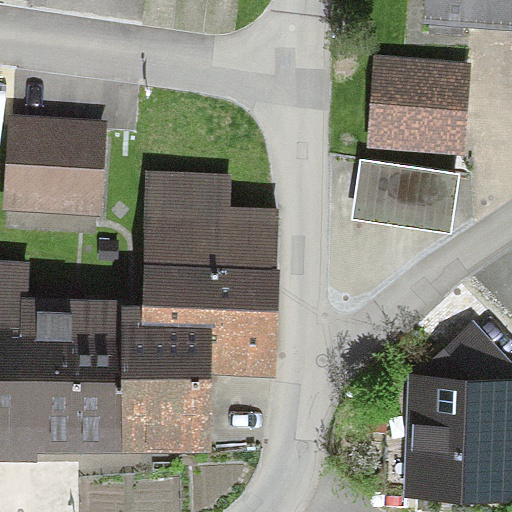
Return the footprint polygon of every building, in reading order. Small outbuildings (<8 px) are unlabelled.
[(511,0),(415,0),(414,10),(511,20),(511,0)] [(464,58),(370,50),(362,143),(456,151),(464,58)] [(98,118),(0,115),(0,204),(96,207),(98,118)] [(455,168),(357,153),(348,209),(446,225),(455,168)] [(0,448),(205,450),(206,369),(280,370),(281,199),(233,199),(233,164),(137,163),(136,299),(20,299),(21,261),(0,260),(0,448)] [(511,413),(511,372),(403,367),(396,491),(508,497),(511,413)]
